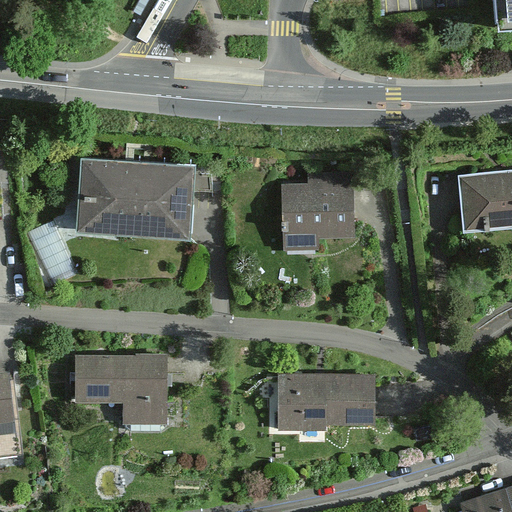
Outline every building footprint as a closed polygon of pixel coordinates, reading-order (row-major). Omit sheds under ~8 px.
[(511,0),(495,0),(498,27),(511,25),(511,0)] [(200,248),(204,171),(88,166),(84,242),(200,248)] [(314,187),(288,187),(288,257),(326,257),(326,246),(363,245),(362,173),(314,173),(314,187)] [(511,175),(465,178),(468,235),(511,233),(511,175)] [(173,359),(82,358),(81,411),(132,411),(131,434),(172,435),(173,359)] [(0,461),(26,459),(16,371),(0,373),(0,461)] [(401,376),(283,376),(283,432),(401,432),(401,376)] [(511,511),(511,494),(466,508),(467,511),(511,511)]
